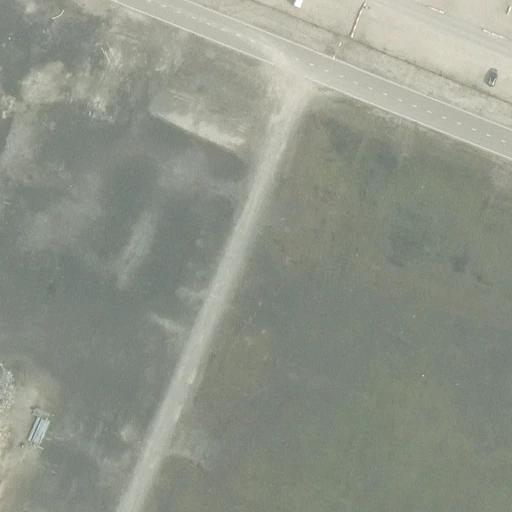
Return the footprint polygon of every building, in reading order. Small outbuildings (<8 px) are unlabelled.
[(0,93),(17,99),(52,0),(1,0),(0,4),(0,93)] [(63,39),(86,48),(95,24),(72,15),(63,39)] [(99,28),(69,104),(111,120),(141,45),(99,28)] [(141,99),(157,54),(148,50),(131,95),(141,99)] [(162,119),(238,143),(247,114),(172,90),(162,119)] [(0,106),(0,129),(8,109),(0,106)] [(304,124),(288,170),(308,176),(324,131),(304,124)] [(98,402),(91,428),(113,434),(120,407),(98,402)]
